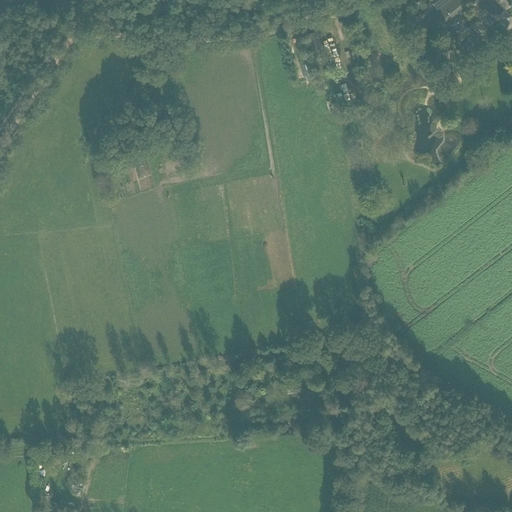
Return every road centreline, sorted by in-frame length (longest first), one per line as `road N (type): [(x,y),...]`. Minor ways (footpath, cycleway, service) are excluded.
road 1 (track): [(73,32),(248,36),(352,0)]
road 2 (track): [(0,154),(92,0)]
